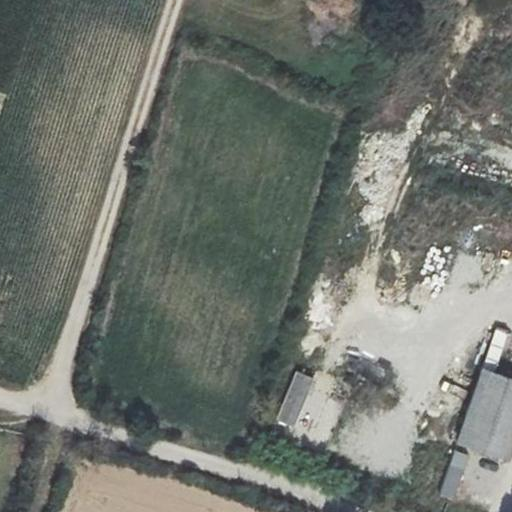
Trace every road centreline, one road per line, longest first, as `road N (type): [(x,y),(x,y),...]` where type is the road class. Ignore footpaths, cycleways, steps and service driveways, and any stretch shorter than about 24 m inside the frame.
road 1 (track): [(177,0),(48,408)]
road 2 (unclassified): [(357,511),(0,395)]
